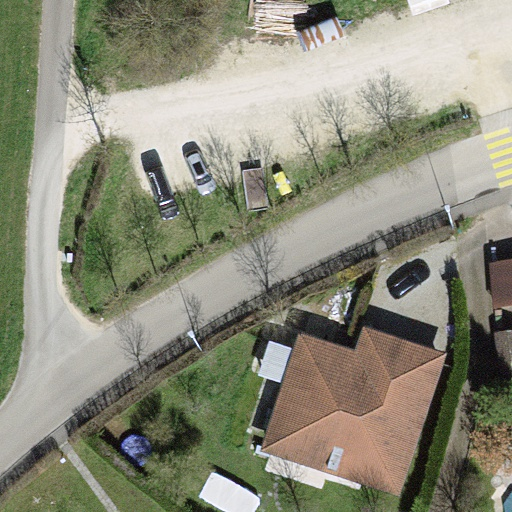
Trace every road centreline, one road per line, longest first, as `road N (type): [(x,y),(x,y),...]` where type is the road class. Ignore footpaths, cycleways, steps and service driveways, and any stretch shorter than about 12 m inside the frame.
road 1 (tertiary): [(511,159),(402,194),(297,242),(35,407)]
road 2 (residential): [(35,407),(55,0)]
